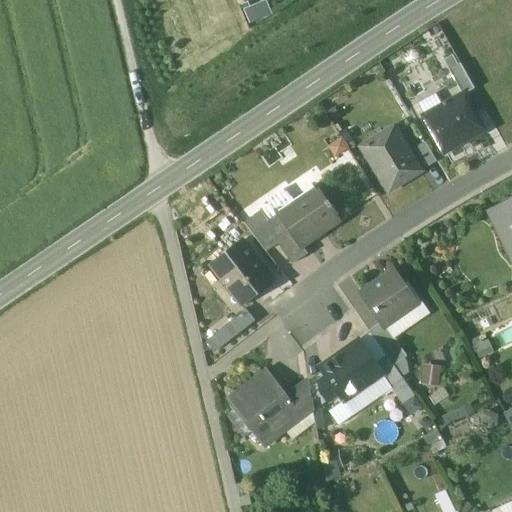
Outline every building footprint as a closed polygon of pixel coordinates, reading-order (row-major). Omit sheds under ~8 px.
[(474,89),(460,64),(449,71),(463,95),(464,95),(474,89)] [(463,95),(424,117),(444,154),(484,132),(464,95),(463,95)] [(420,172),(393,128),(362,148),(389,191),(420,172)] [(437,161),(426,143),(415,149),(426,168),(437,161)] [(316,187),(278,213),(291,233),(300,246),(302,245),(339,219),(329,206),(331,204),(328,200),(326,201),(316,187)] [(511,200),(490,211),(509,249),(511,247),(511,200)] [(261,209),(243,222),(266,251),(278,243),(281,240),(267,220),(269,219),(261,209)] [(269,219),(267,220),(281,240),(291,233),(278,213),(269,219)] [(281,240),(278,243),(292,264),(308,254),(302,245),(300,246),(291,233),(281,240)] [(274,280),(243,240),(214,263),(245,302),(274,280)] [(394,272),(362,294),(382,322),(384,325),(385,324),(416,303),(394,272)] [(255,320),(246,309),(214,335),(222,346),(255,320)] [(407,355),(385,324),(384,325),(382,322),(370,331),(387,356),(393,365),(407,355)] [(359,340),(320,367),(322,370),(338,393),(343,401),(381,374),(382,374),(375,364),(359,340)] [(387,356),(375,364),(382,374),(381,374),(389,386),(402,377),(393,365),(387,356)] [(445,368),(425,367),(424,387),(444,388),(445,368)] [(338,393),(322,370),(309,381),(321,379),(323,394),(328,401),(338,393)] [(286,397),(265,371),(227,400),(251,431),(253,429),(261,439),(277,427),(282,433),(302,417),(286,397)] [(321,379),(309,381),(313,409),(314,411),(328,401),(323,394),(321,379)] [(309,380),(286,397),(302,417),(313,409),(309,381),(309,380)]
